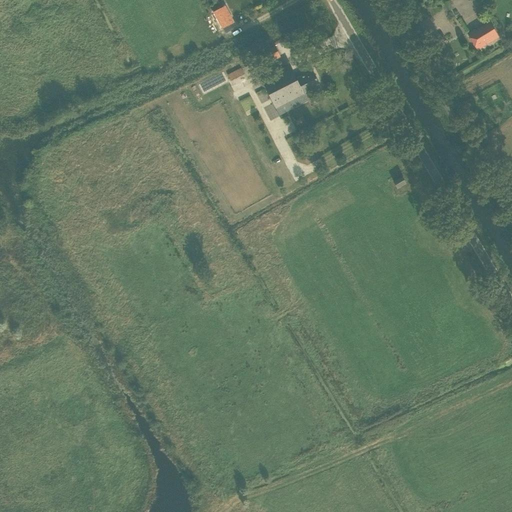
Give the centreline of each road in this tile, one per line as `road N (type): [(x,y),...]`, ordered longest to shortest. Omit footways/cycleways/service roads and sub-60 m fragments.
road 1 (tertiary): [(511,305),(330,0)]
road 2 (unclassified): [(511,216),(384,0)]
